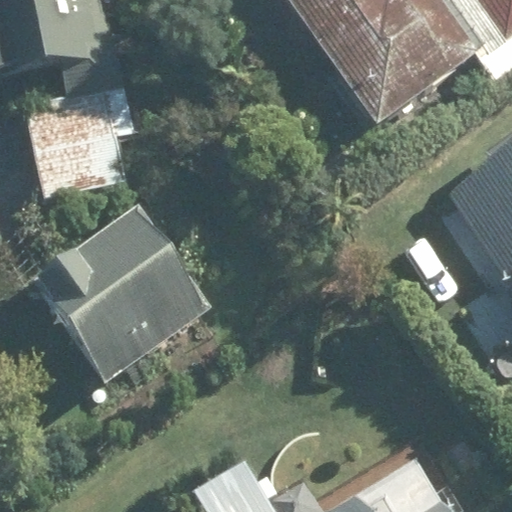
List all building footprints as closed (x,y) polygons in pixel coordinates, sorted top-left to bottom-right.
[(89,0),(0,0),(0,112),(107,92),(89,0)] [(384,0),(378,5),(374,0),(249,0),(365,154),(465,78),(406,0),(384,0)] [(511,0),(458,0),(502,59),(511,51),(511,0)] [(511,162),(439,216),(511,315),(511,162)] [(125,230),(17,312),(87,405),(195,323),(125,230)] [(429,511),(405,475),(349,511),(245,511),(230,489),(195,511),(429,511)]
